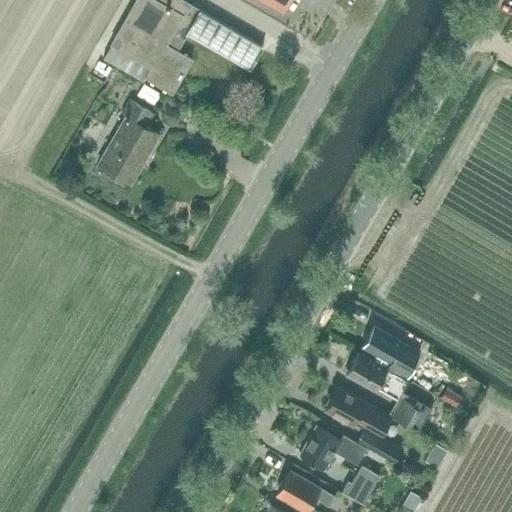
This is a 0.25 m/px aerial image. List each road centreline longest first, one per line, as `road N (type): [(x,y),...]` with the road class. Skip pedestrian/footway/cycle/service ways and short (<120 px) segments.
road 1 (tertiary): [(76,511),(373,0)]
road 2 (unclassified): [(193,511),(490,0)]
